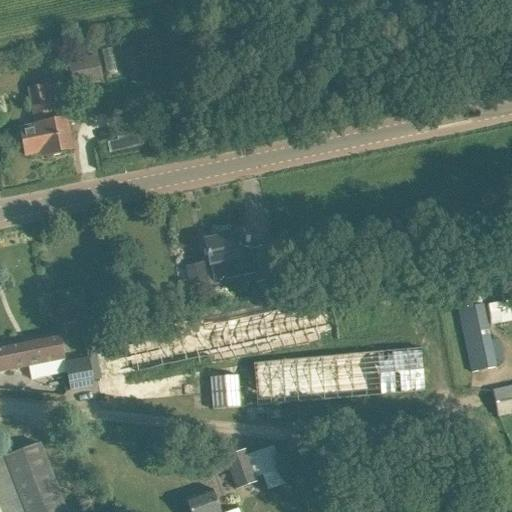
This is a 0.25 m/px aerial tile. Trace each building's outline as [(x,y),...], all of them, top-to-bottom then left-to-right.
[(258,46),(257,33),(234,34),(234,56),(234,61),(236,61),(259,60),(259,46),(258,46)] [(101,80),(96,57),(67,64),(72,86),(101,80)] [(35,126),(19,129),(25,156),(41,153),(42,155),(72,149),(65,118),(54,120),(47,86),(28,90),(33,112),(35,126)] [(146,147),(145,141),(144,133),(117,137),(118,140),(108,142),(109,148),(110,153),(120,151),(146,147)] [(204,241),(206,250),(210,265),(212,265),(216,280),(222,278),(223,281),(254,274),(258,292),(279,287),(270,245),(251,250),(252,254),(242,256),(237,233),(204,241)] [(464,278),(470,308),(459,310),(470,371),(494,367),(483,306),(478,276),(464,278)] [(185,280),(176,281),(179,293),(188,291),(185,280)] [(323,292),(93,339),(102,378),(245,348),(331,330),(323,292)] [(73,322),(71,307),(68,307),(67,299),(57,300),(58,309),(55,309),(57,324),(73,322)] [(509,301),(488,303),(491,323),(511,320),(509,301)] [(59,334),(0,345),(0,371),(63,358),(59,334)] [(258,406),(429,390),(425,346),(254,361),(258,406)] [(94,385),(89,359),(65,363),(70,390),(93,385),(94,385)] [(242,407),(241,375),(209,376),(210,408),(242,407)] [(497,416),(511,412),(511,385),(491,390),(497,416)] [(0,511),(65,511),(40,444),(2,458),(0,453),(0,452),(0,511)] [(281,468),(273,445),(248,455),(246,450),(225,457),(236,488),(257,481),(256,478),(281,468)] [(186,500),(190,511),(239,511),(238,510),(232,511),(220,511),(212,490),(213,490),(212,489),(185,498),(186,500)]
